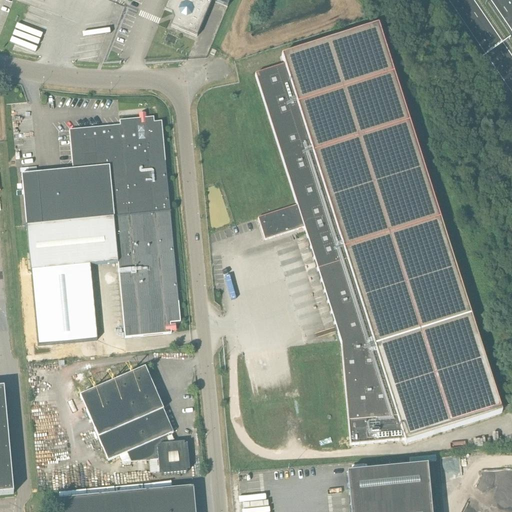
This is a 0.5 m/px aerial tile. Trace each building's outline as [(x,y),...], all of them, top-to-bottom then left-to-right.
[(227,7),(230,0),(169,0),(164,11),(172,14),(174,20),(171,27),(197,38),(212,1),(227,7)] [(502,415),(378,26),(281,57),(284,66),(255,76),(297,206),(258,219),(265,241),(304,228),(341,345),(350,446),(404,441),(405,444),(502,415)] [(180,324),(170,213),(161,123),(154,123),(153,118),(120,122),(120,127),(69,131),(73,171),(21,176),(30,271),(118,263),(125,339),(171,335),(170,325),(180,324)] [(172,444),(168,436),(173,434),(145,369),(80,397),(108,462),(127,454),(131,463),(158,461),(159,473),(162,473),(162,476),(187,473),(187,471),(189,471),(187,446),(184,446),(184,443),(172,444)] [(0,496),(13,495),(3,389),(0,389),(0,496)] [(350,511),(431,511),(427,467),(347,474),(350,511)] [(54,511),(195,511),(193,489),(54,502),(54,511)]
